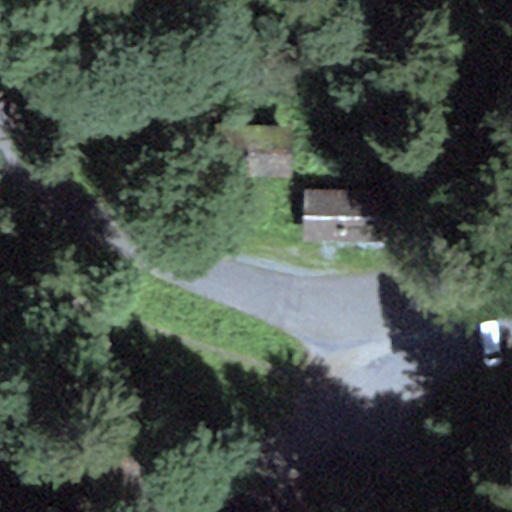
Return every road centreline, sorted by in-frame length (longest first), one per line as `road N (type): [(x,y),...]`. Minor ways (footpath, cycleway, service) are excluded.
road 1 (unclassified): [(511,271),(445,300),(387,312),(296,307),(160,250),(17,153),(0,106)]
road 2 (track): [(364,390),(258,462),(144,511)]
road 3 (track): [(445,300),(364,390)]
